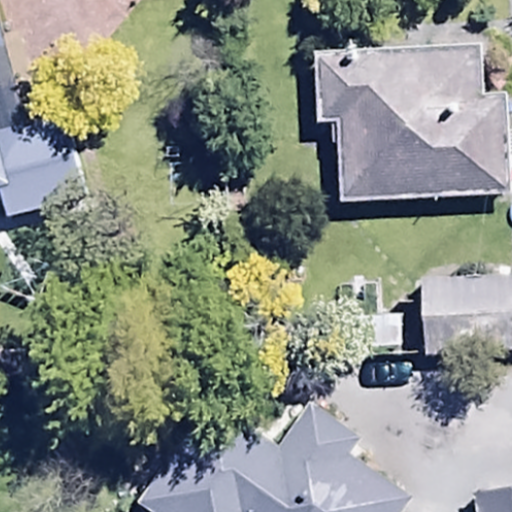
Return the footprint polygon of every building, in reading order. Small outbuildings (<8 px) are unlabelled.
[(473,52),(472,0),(312,4),(314,85),(329,85),(331,164),(505,160),(503,51),(473,52)] [(0,191),(8,190),(6,179),(94,157),(83,115),(24,130),(0,35),(0,191)] [(511,319),(511,237),(418,243),(422,325),(511,319)] [(399,318),(334,318),(334,353),(399,353),(399,318)] [(225,511),(239,493),(267,511),(406,511),(412,504),(389,488),(410,458),(353,419),(364,402),(299,358),(267,404),(203,360),(133,461),(207,511),(225,511)] [(476,511),(511,511),(511,449),(467,458),(476,511)]
